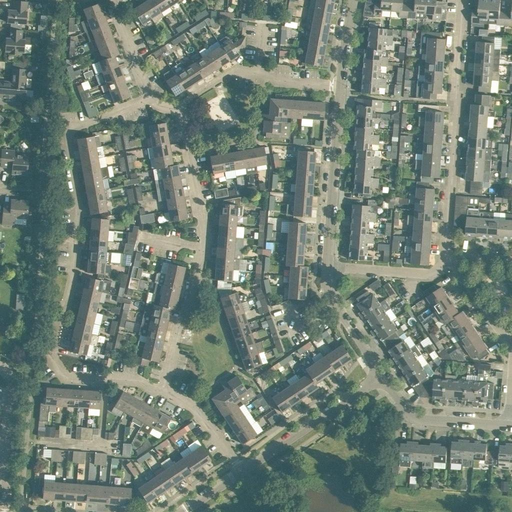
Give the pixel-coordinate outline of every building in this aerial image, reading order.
[(151,18),(160,13),(152,0),(148,0),(142,4),(151,18)] [(152,0),(160,13),(170,7),(165,0),(152,0)] [(331,13),(333,2),(321,0),(316,0),(315,10),(331,13)] [(365,0),(363,14),(373,15),(381,16),(382,10),(390,11),(391,0),(380,0),(380,3),(375,2),(374,0),(365,0)] [(406,18),(407,5),(401,4),(401,0),(391,0),(390,11),(399,12),(398,17),(406,18)] [(423,19),(423,14),(424,0),(413,0),(413,5),(407,5),(406,18),(423,19)] [(435,3),(435,0),(424,0),(423,14),(432,14),(432,20),(446,21),(446,10),(441,10),(442,4),(435,3)] [(489,24),(490,0),(489,0),(479,0),(479,10),(473,10),(472,23),(480,24),(480,23),(489,24)] [(505,25),(506,12),(500,12),(501,1),(499,1),(498,0),(490,0),(489,24),(497,25),(505,25)] [(27,12),(27,2),(14,1),(13,11),(8,10),(7,23),(26,24),(27,12)] [(87,20),(103,14),(99,3),(83,9),(87,20)] [(142,24),(151,18),(142,4),(133,10),(142,24)] [(199,13),(202,18),(208,14),(205,10),(199,13)] [(329,24),(331,13),(315,10),(313,20),(329,24)] [(196,22),(202,18),(199,13),(194,17),(196,22)] [(91,30),(107,24),(103,14),(87,20),(91,30)] [(215,22),(216,18),(211,18),(211,15),(204,20),(208,26),(210,25),(212,25),(212,26),(212,28),(214,29),(216,29),(217,28),(219,27),(219,25),(218,23),(216,22),(215,22)] [(327,34),(329,24),(313,20),(311,31),(327,34)] [(197,29),(198,30),(204,26),(201,22),(195,26),(196,28),(197,29)] [(93,35),(88,37),(89,42),(95,40),(111,34),(107,24),(91,30),(93,35)] [(178,33),(184,29),(181,25),(175,29),(178,33)] [(195,26),(189,30),(192,34),(198,30),(197,29),(196,28),(195,26)] [(370,28),(369,28),(368,39),(392,41),(392,30),(377,28),(370,28)] [(22,30),(10,30),(10,39),(6,38),(5,51),(9,52),(8,54),(20,55),(20,53),(24,53),(31,53),(31,45),(30,45),(30,38),(25,37),(24,40),(21,40),(22,30)] [(325,45),(327,34),(311,31),(309,42),(325,45)] [(440,33),(427,32),(421,32),(420,49),(445,51),(445,47),(444,47),(444,39),(440,39),(440,33)] [(99,50),(115,44),(111,34),(95,40),(99,50)] [(177,38),(179,42),(185,38),(183,34),(177,38)] [(233,44),(230,40),(227,35),(218,41),(221,46),(230,61),(239,55),(237,51),(244,47),(245,36),(233,44)] [(476,49),(475,53),(501,55),(501,50),(502,38),(495,37),(493,37),(483,36),(482,42),(477,42),(477,49),(476,49)] [(160,45),(166,41),(163,37),(157,40),(160,45)] [(173,46),(179,42),(177,38),(171,41),(173,46)] [(391,45),(392,41),(368,39),(367,49),(364,49),(384,51),(385,45),(391,45)] [(230,61),(221,46),(218,41),(208,47),(211,52),(212,52),(221,66),(230,61)] [(323,55),(325,45),(309,42),(307,52),(323,55)] [(119,54),(115,44),(99,50),(103,60),(114,56),(119,54)] [(161,53),(165,51),(167,50),(164,45),(159,49),(161,53)] [(155,57),(161,53),(159,49),(153,53),(155,57)] [(384,51),(364,49),(363,60),(387,62),(387,57),(381,57),(381,51),(384,51)] [(444,54),(445,51),(420,49),(419,54),(426,54),(425,60),(443,61),(443,54),(444,54)] [(212,72),(221,66),(212,52),(211,52),(202,58),(212,72)] [(321,66),(323,55),(307,52),(305,63),(321,66)] [(500,60),(501,55),(475,53),(475,57),(476,57),(476,64),(500,65),(500,60)] [(118,66),(114,56),(103,60),(98,62),(102,72),(118,66)] [(203,78),(212,72),(202,58),(193,64),(203,78)] [(386,73),(387,62),(363,60),(362,71),(380,72),(386,73)] [(442,68),(443,61),(425,60),(425,66),(418,65),(418,70),(443,72),(443,68),(442,68)] [(25,90),(26,70),(30,70),(30,63),(13,62),(11,82),(15,83),(14,89),(26,90),(25,90)] [(193,84),(203,78),(193,64),(184,69),(193,84)] [(499,71),(500,65),(476,64),(475,71),(474,71),(474,74),(499,76),(499,71)] [(106,82),(122,76),(118,66),(102,72),(106,82)] [(74,72),(69,74),(71,80),(76,78),(75,77),(81,74),(79,69),(73,72),(74,72)] [(184,90),(193,84),(184,69),(175,75),(184,90)] [(443,76),(443,72),(418,70),(418,75),(424,76),(424,81),(441,83),(442,76),(443,76)] [(379,78),(380,72),(362,71),(362,82),(385,84),(386,79),(379,78)] [(499,81),(499,76),(474,74),(474,78),(475,78),(474,86),(479,86),(479,92),(491,93),(492,81),(499,81)] [(175,96),(184,90),(175,75),(166,81),(175,96)] [(110,92),(126,86),(122,76),(106,82),(110,92)] [(11,82),(0,81),(0,97),(25,99),(26,90),(14,89),(15,83),(11,82)] [(441,83),(424,81),(417,81),(416,98),(435,99),(436,94),(442,94),(442,90),(441,90),(441,83)] [(385,88),(385,84),(362,82),(361,93),(378,94),(379,88),(385,88)] [(114,103),(115,103),(130,97),(126,86),(110,92),(114,103)] [(84,91),(79,93),(83,103),(92,99),(88,89),(84,91)] [(472,104),(471,115),(488,117),(488,116),(495,117),(495,111),(489,111),(490,99),(490,96),(478,95),(478,98),(477,105),(472,104)] [(270,99),(269,118),(274,119),(274,121),(279,121),(281,100),(270,99)] [(381,108),(381,101),(363,99),(363,106),(357,106),(356,117),(380,118),(380,113),(373,113),(374,107),(381,108)] [(281,100),(279,121),(286,122),(286,117),(291,118),(292,100),(281,100)] [(301,118),(303,101),(292,100),(291,118),(301,118)] [(301,118),(312,119),(314,102),(303,101),(301,118)] [(312,119),(324,120),(325,103),(314,102),(312,119)] [(439,106),(426,105),(418,104),(418,111),(425,111),(425,117),(418,117),(418,121),(443,123),(444,119),(442,119),(443,112),(438,112),(439,106)] [(487,127),(488,117),(471,115),(470,126),(487,127)] [(382,122),(382,119),(380,118),(356,117),(355,128),(372,129),(373,123),(379,123),(379,122),(382,122)] [(265,137),(275,138),(290,139),(291,123),(286,122),(279,121),(274,121),(274,119),(269,118),(264,118),(264,120),(263,132),(266,132),(265,137)] [(443,127),(443,123),(418,121),(418,126),(424,127),(424,133),(441,134),(442,127),(443,127)] [(153,122),(141,125),(142,125),(144,138),(143,138),(150,137),(167,134),(165,123),(154,125),(153,122)] [(487,133),(487,127),(470,126),(469,137),(493,139),(493,134),(487,133)] [(372,135),(372,129),(355,128),(354,138),(378,140),(379,135),(372,135)] [(441,141),(441,134),(424,133),(423,139),(417,138),(417,143),(442,145),(442,141),(441,141)] [(152,147),(169,144),(167,134),(150,137),(152,147)] [(96,147),(101,146),(99,135),(77,139),(79,150),(96,147)] [(493,139),(469,137),(469,148),(486,149),(492,149),(493,139)] [(378,140),(354,138),(354,149),(357,150),(357,149),(374,151),(377,151),(377,150),(378,140)] [(441,149),(442,145),(417,143),(416,148),(423,148),(422,154),(440,155),(440,148),(441,149)] [(154,158),(171,155),(169,144),(152,147),(148,148),(149,158),(154,157),(154,158)] [(81,161),(98,158),(96,147),(79,150),(81,161)] [(267,164),(266,157),(264,147),(253,149),(256,166),(267,164)] [(492,149),(486,149),(469,148),(468,158),(491,160),(492,149)] [(245,168),(256,166),(253,149),(242,151),(245,168)] [(377,151),(374,151),(357,149),(357,150),(356,160),(380,162),(380,151),(377,150),(377,151)] [(28,156),(18,155),(14,155),(14,151),(2,150),(1,155),(0,167),(9,168),(9,166),(12,166),(12,174),(27,175),(28,156)] [(315,152),(305,151),(298,150),(297,162),(314,163),(315,152)] [(234,170),(245,168),(242,151),(231,153),(234,170)] [(224,172),(234,170),(231,153),(221,155),(224,172)] [(439,162),(440,155),(422,154),(422,160),(415,160),(415,164),(440,166),(440,163),(439,162)] [(173,166),(173,165),(171,155),(154,158),(156,169),(173,166)] [(213,173),(224,172),(221,155),(210,157),(213,173)] [(100,168),(98,158),(81,161),(83,171),(100,168)] [(490,171),(491,160),(468,158),(467,169),(490,171)] [(379,167),(380,162),(356,160),(355,171),(372,172),(373,166),(379,167)] [(314,174),(314,163),(297,162),(296,172),(314,174)] [(179,176),(178,165),(178,164),(173,165),(173,166),(156,169),(153,170),(154,180),(163,179),(179,176)] [(440,170),(440,166),(415,164),(415,169),(421,170),(420,182),(429,183),(433,183),(433,177),(438,177),(439,170),(440,170)] [(109,178),(108,167),(100,168),(83,171),(85,182),(102,179),(109,178)] [(467,169),(466,180),(471,181),(483,182),(490,182),(490,171),(467,169)] [(372,178),(372,172),(355,171),(354,182),(378,183),(378,179),(372,178)] [(313,185),(314,174),(296,172),(296,183),(313,185)] [(165,189),(181,186),(179,176),(163,179),(165,189)] [(87,193),(104,190),(102,179),(85,182),(87,193)] [(354,182),(353,193),(358,193),(358,197),(370,197),(371,194),(371,188),(378,188),(378,183),(354,182)] [(429,183),(420,182),(416,182),(415,194),(409,193),(408,198),(434,200),(434,196),(433,196),(433,189),(428,189),(429,183)] [(312,195),(313,185),(296,183),(295,194),(312,195)] [(167,200),(183,197),(181,186),(165,189),(167,200)] [(228,196),(227,191),(226,188),(214,190),(215,198),(228,196)] [(89,203),(105,200),(104,190),(87,193),(89,203)] [(311,206),(312,195),(295,194),(294,205),(311,206)] [(168,211),(185,208),(183,197),(167,200),(168,211)] [(243,205),(240,205),(241,197),(223,200),(222,204),(220,204),(219,215),(237,216),(242,216),(243,205)] [(433,204),(434,200),(408,198),(408,203),(415,204),(414,210),(432,211),(432,204),(433,204)] [(28,207),(28,201),(11,200),(11,206),(4,205),(3,215),(2,224),(14,225),(15,217),(27,218),(32,218),(33,207),(28,207)] [(90,214),(100,213),(107,211),(105,200),(89,203),(90,214)] [(310,217),(311,206),(294,205),(293,216),(310,217)] [(377,207),(362,205),(352,205),(352,216),(375,218),(376,214),(377,214),(377,207)] [(168,211),(169,212),(170,222),(187,219),(185,208),(168,211)] [(431,218),(432,211),(414,210),(414,215),(407,215),(407,220),(432,222),(432,218),(431,218)] [(479,211),(473,211),(468,211),(467,215),(467,221),(466,227),(466,235),(477,236),(478,218),(479,218),(479,211)] [(488,237),(489,212),(485,212),(484,218),(479,218),(478,218),(477,236),(488,237)] [(498,238),(500,220),(494,219),(494,213),(489,212),(488,237),(498,238)] [(143,215),(140,216),(141,223),(141,224),(146,223),(154,221),(153,214),(153,213),(145,215),(143,215)] [(509,238),(511,214),(506,213),(506,220),(500,220),(498,238),(509,238)] [(236,227),(237,216),(219,215),(219,225),(236,227)] [(375,222),(375,218),(352,216),(351,227),(368,228),(368,222),(375,222)] [(109,219),(102,219),(92,218),(91,229),(108,230),(109,219)] [(432,226),(432,222),(407,220),(406,225),(413,225),(413,231),(430,232),(431,225),(432,226)] [(306,223),(296,222),(289,222),(288,233),(305,234),(306,223)] [(219,225),(218,236),(235,238),(236,227),(219,225)] [(368,234),(368,228),(351,227),(350,237),(374,239),(374,234),(368,234)] [(107,241),(108,230),(91,229),(90,240),(107,241)] [(429,239),(430,232),(413,231),(412,237),(406,237),(405,241),(430,243),(431,240),(429,239)] [(128,232),(128,239),(131,239),(136,241),(137,234),(132,232),(128,232)] [(304,245),(305,234),(288,233),(287,244),(304,245)] [(234,248),(235,238),(218,236),(217,247),(234,248)] [(373,244),(374,239),(350,237),(349,248),(366,249),(367,243),(373,244)] [(106,252),(107,241),(90,240),(89,247),(87,246),(86,250),(106,252)] [(430,247),(430,243),(405,241),(405,246),(411,247),(411,253),(428,254),(429,247),(430,247)] [(125,243),(123,253),(132,255),(135,245),(135,244),(125,243)] [(303,256),(304,245),(287,244),(287,254),(303,256)] [(217,247),(216,258),(233,259),(234,248),(217,247)] [(366,255),(366,249),(349,248),(348,259),(372,261),(373,256),(366,255)] [(106,252),(86,250),(86,254),(89,254),(88,261),(105,263),(110,263),(111,252),(106,252)] [(132,255),(123,253),(121,265),(130,266),(132,255)] [(428,261),(428,254),(411,253),(410,259),(404,258),(404,263),(429,265),(429,261),(428,261)] [(287,254),(286,266),(291,266),(303,266),(303,256),(287,254)] [(216,258),(215,269),(233,270),(238,270),(239,260),(233,259),(216,258)] [(104,274),(105,263),(88,261),(87,273),(104,274)] [(166,274),(183,278),(185,267),(168,263),(166,274)] [(303,266),(291,266),(290,276),(307,278),(307,266),(303,266)] [(232,281),(233,270),(215,269),(215,280),(232,281)] [(183,278),(166,274),(158,272),(155,283),(180,289),(183,278)] [(306,288),(307,278),(290,276),(289,287),(306,288)] [(86,277),(84,288),(101,292),(108,294),(111,281),(104,280),(103,281),(96,279),(86,277)] [(139,279),(135,278),(130,277),(128,288),(133,289),(137,289),(139,279)] [(155,283),(153,293),(178,299),(180,289),(155,283)] [(388,283),(383,286),(390,296),(395,293),(388,283)] [(433,306),(448,296),(445,291),(445,292),(442,287),(438,290),(434,285),(424,292),(427,297),(416,304),(419,308),(430,301),(433,306)] [(256,296),(263,294),(260,287),(254,290),(256,296)] [(305,300),(306,288),(289,287),(288,298),(305,300)] [(98,302),(101,292),(84,288),(81,298),(98,302)] [(367,292),(357,298),(360,303),(358,305),(362,311),(358,313),(360,316),(380,303),(379,302),(374,294),(372,295),(368,291),(367,292)] [(175,310),(178,299),(153,293),(148,292),(146,303),(151,304),(171,309),(175,310)] [(245,293),(238,296),(236,292),(230,294),(220,298),(224,308),(240,303),(246,300),(248,300),(245,293)] [(263,294),(256,296),(257,300),(259,300),(261,306),(266,305),(263,294)] [(434,319),(454,305),(451,301),(451,300),(448,296),(433,306),(436,311),(431,315),(434,319)] [(96,313),(98,302),(81,298),(79,309),(96,313)] [(370,323),(386,312),(391,308),(385,299),(380,303),(360,316),(362,319),(366,317),(370,323)] [(250,311),(246,300),(240,303),(224,308),(227,318),(244,313),(250,311)] [(171,309),(151,304),(146,303),(144,314),(168,319),(171,309)] [(261,306),(257,308),(260,315),(269,311),(266,305),(261,306)] [(457,309),(454,305),(434,319),(436,323),(442,319),(445,324),(445,325),(449,323),(448,322),(460,314),(460,313),(457,309)] [(93,323),(96,313),(79,309),(77,320),(93,323)] [(467,316),(464,311),(463,311),(460,313),(460,314),(448,322),(449,323),(445,325),(445,324),(442,326),(448,335),(449,335),(469,321),(466,316),(467,316)] [(373,334),(392,321),(386,312),(370,323),(374,329),(370,331),(373,334)] [(231,329),(247,323),(244,313),(227,318),(231,329)] [(166,330),(168,319),(144,314),(141,324),(149,326),(166,330)] [(91,334),(93,323),(77,320),(74,330),(91,334)] [(392,321),(373,334),(375,337),(378,335),(382,341),(384,339),(388,344),(404,333),(405,332),(401,327),(398,329),(392,321)] [(455,344),(476,329),(473,325),(472,325),(469,321),(449,335),(455,344)] [(232,332),(230,333),(233,340),(251,333),(247,323),(231,329),(232,332)] [(163,340),(166,330),(149,326),(141,324),(139,335),(147,337),(163,340)] [(461,352),(481,339),(478,334),(479,334),(476,329),(455,344),(461,352)] [(98,336),(91,334),(74,330),(72,341),(96,346),(98,336)] [(320,334),(323,338),(329,334),(326,330),(320,334)] [(436,344),(436,343),(440,341),(434,332),(430,334),(436,344)] [(251,333),(233,340),(235,346),(237,346),(238,349),(255,343),(251,333)] [(404,333),(388,344),(391,349),(389,350),(393,356),(389,359),(391,362),(416,345),(410,336),(408,338),(404,333)] [(317,342),(323,338),(320,334),(314,338),(317,342)] [(161,351),(163,340),(147,337),(146,342),(139,341),(137,346),(144,347),(161,351)] [(428,337),(422,342),(426,347),(432,342),(428,337)] [(479,360),(482,359),(490,354),(487,349),(488,347),(485,343),(484,343),(481,339),(461,352),(464,356),(469,353),(473,358),(476,356),(479,360)] [(96,346),(72,341),(69,352),(86,355),(87,349),(95,351),(96,346)] [(255,343),(238,349),(242,359),(264,352),(264,351),(261,341),(255,343)] [(302,346),(305,350),(311,346),(308,342),(302,346)] [(332,351),(342,365),(351,359),(342,345),(332,351)] [(401,368),(417,358),(422,354),(416,345),(391,362),(393,365),(397,363),(401,368)] [(299,354),(305,350),(302,346),(297,350),(299,354)] [(434,346),(427,351),(430,355),(435,351),(437,350),(434,346)] [(134,356),(133,363),(147,366),(148,360),(158,362),(161,351),(144,347),(142,358),(134,356)] [(442,352),(439,354),(443,359),(452,359),(446,350),(442,352)] [(333,371),(342,365),(332,351),(323,357),(333,371)] [(267,362),(264,352),(242,359),(245,370),(255,367),(262,364),(267,362)] [(290,354),(284,358),(289,366),(290,366),(294,363),(292,359),(293,359),(290,354)] [(324,378),(333,371),(323,357),(314,363),(324,378)] [(284,358),(279,362),(282,366),(284,369),(289,366),(284,358)] [(403,380),(423,367),(417,358),(401,368),(405,374),(401,377),(403,380)] [(315,384),(315,383),(324,378),(314,363),(305,369),(308,374),(308,373),(315,384)] [(266,370),(269,375),(275,371),(272,366),(266,370)] [(423,367),(404,380),(406,383),(409,380),(413,386),(415,385),(422,394),(432,377),(430,376),(429,376),(423,367)] [(264,379),(269,375),(266,370),(261,374),(264,379)] [(484,374),(484,370),(478,370),(478,376),(476,405),(480,406),(480,401),(487,402),(487,399),(493,400),(494,383),(487,383),(487,380),(484,374)] [(315,383),(315,384),(308,373),(308,374),(299,379),(309,394),(318,387),(315,383)] [(466,400),(468,375),(467,375),(467,377),(462,377),(462,381),(456,381),(455,399),(462,400),(461,404),(465,405),(466,400)] [(476,405),(478,376),(468,375),(466,400),(473,401),(472,405),(476,405)] [(245,387),(242,384),(237,376),(228,381),(227,382),(235,394),(245,387)] [(432,377),(422,394),(433,395),(433,398),(440,398),(440,403),(444,403),(445,380),(435,379),(435,378),(434,378),(432,377)] [(227,382),(228,381),(226,379),(220,383),(225,390),(226,389),(231,397),(232,398),(236,403),(240,401),(235,394),(227,382)] [(300,400),(309,394),(299,379),(290,386),(300,400)] [(455,399),(456,381),(445,380),(444,403),(447,403),(448,399),(455,399)] [(41,389),(39,421),(48,421),(48,412),(56,413),(56,405),(57,388),(57,386),(50,385),(50,388),(46,388),(46,389),(41,389)] [(291,406),(300,400),(290,386),(281,392),(291,406)] [(240,401),(243,405),(256,395),(251,387),(246,390),(245,387),(235,394),(240,401)] [(67,406),(68,389),(57,388),(56,405),(67,406)] [(78,407),(79,390),(68,389),(67,406),(78,407)] [(232,398),(231,397),(226,389),(225,390),(212,398),(218,408),(232,398)] [(88,408),(90,391),(79,390),(78,407),(88,408)] [(100,409),(101,392),(90,391),(88,408),(100,409)] [(124,412),(133,397),(123,391),(118,400),(114,406),(124,412)] [(281,412),(291,406),(281,392),(272,398),(281,412)] [(261,405),(266,402),(262,396),(257,399),(261,405)] [(134,417),(142,402),(133,397),(124,412),(134,417)] [(238,407),(236,403),(232,398),(218,408),(224,417),(238,407)] [(132,420),(132,421),(140,426),(152,407),(142,402),(134,417),(132,420)] [(265,410),(269,407),(266,402),(261,405),(265,410)] [(148,435),(152,427),(161,413),(152,407),(140,426),(139,429),(148,435)] [(230,426),(244,416),(238,407),(224,417),(230,426)] [(161,413),(152,427),(162,433),(166,427),(171,418),(169,417),(171,415),(166,412),(164,415),(161,413)] [(281,419),(278,414),(277,413),(272,415),(276,421),(281,419)] [(250,425),(247,421),(244,416),(230,426),(236,435),(250,425)] [(257,435),(251,426),(250,425),(236,435),(242,444),(257,435)] [(75,439),(80,439),(86,440),(87,428),(81,427),(76,427),(75,439)] [(178,431),(181,436),(187,432),(184,427),(178,431)] [(175,440),(181,436),(178,431),(172,435),(175,440)] [(131,444),(131,447),(136,450),(139,454),(145,450),(142,446),(143,446),(144,443),(141,441),(134,438),(131,443),(131,444)] [(143,446),(142,446),(145,450),(151,446),(146,439),(144,443),(143,446)] [(160,443),(163,448),(169,444),(166,439),(160,443)] [(463,461),(465,440),(459,440),(459,442),(452,442),(452,452),(452,453),(451,457),(451,463),(462,464),(462,461),(463,461)] [(474,459),(475,443),(469,443),(470,441),(465,440),(463,461),(468,461),(468,459),(474,459)] [(481,441),(476,441),(475,441),(475,443),(474,459),(474,461),(474,467),(479,467),(479,462),(480,462),(480,459),(486,460),(486,464),(492,464),(493,452),(487,451),(487,444),(481,444),(481,441)] [(394,460),(393,463),(400,463),(400,467),(411,467),(412,460),(413,442),(408,442),(408,444),(401,443),(401,445),(395,445),(394,450),(394,460)] [(423,461),(424,445),(418,445),(419,442),(413,442),(412,460),(423,461)] [(122,455),(130,456),(131,447),(131,444),(123,443),(123,444),(122,455)] [(157,452),(163,448),(160,443),(154,448),(157,452)] [(434,468),(435,462),(436,444),(431,443),(430,446),(424,445),(423,461),(423,468),(434,468)] [(510,470),(511,444),(506,443),(506,446),(500,445),(500,452),(493,452),(492,464),(499,465),(499,466),(500,468),(503,469),(510,470)] [(447,457),(448,447),(441,446),(441,444),(436,444),(435,462),(447,463),(447,457)] [(192,452),(201,466),(211,460),(201,446),(192,452)] [(187,455),(183,458),(193,472),(201,466),(192,452),(188,447),(184,450),(187,455)] [(142,456),(145,460),(151,456),(148,452),(142,456)] [(139,464),(145,460),(142,456),(136,459),(139,464)] [(169,457),(160,463),(165,470),(175,484),(184,478),(174,464),(169,457)] [(184,478),(193,472),(183,458),(174,464),(184,478)] [(130,470),(134,467),(131,462),(126,465),(130,470)] [(134,467),(130,470),(134,476),(138,473),(134,467)] [(166,490),(175,484),(165,470),(156,476),(166,490)] [(157,497),(166,490),(156,476),(147,482),(157,497)] [(54,499),(55,482),(44,481),(42,499),(54,499)] [(64,500),(66,483),(55,482),(54,499),(64,500)] [(147,503),(157,497),(147,482),(138,489),(147,503)] [(75,501),(77,484),(66,483),(64,500),(75,501)] [(86,502),(87,485),(77,484),(75,501),(86,502)] [(97,503),(98,486),(87,485),(86,502),(97,503)] [(108,504),(109,487),(98,486),(97,503),(108,504)] [(119,505),(120,487),(109,487),(108,504),(119,505)] [(120,487),(119,505),(130,505),(131,488),(120,487)]
